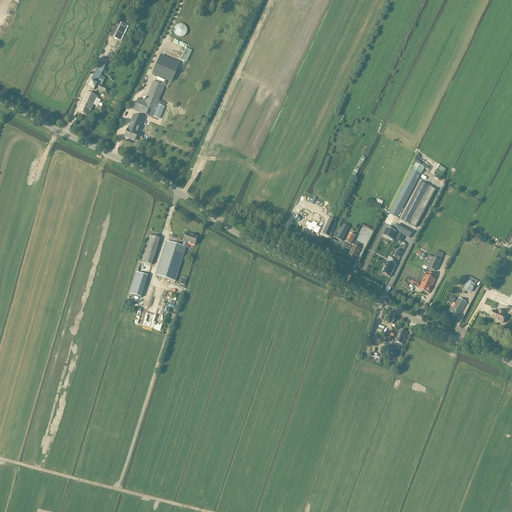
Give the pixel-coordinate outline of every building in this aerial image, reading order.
[(113,38),(121,42),(128,28),(120,23),(113,38)] [(177,39),(187,35),(183,24),(173,28),(177,39)] [(187,62),(192,51),(187,49),(182,60),(187,62)] [(157,60),(151,74),(171,82),(177,68),(179,63),(178,62),(176,61),(160,55),(157,60)] [(94,90),(102,73),(96,71),(88,88),(94,90)] [(145,102),(138,99),(133,110),(151,118),(152,117),(158,102),(164,87),(153,82),(145,102)] [(100,100),(97,99),(98,98),(86,92),(82,101),(81,101),(80,104),(81,104),(77,112),(88,117),(93,105),(97,107),(100,100)] [(158,102),(152,117),(153,118),(158,106),(160,106),(161,103),(158,102)] [(160,106),(158,106),(153,118),(158,120),(163,108),(160,106)] [(144,120),(133,115),(124,137),(134,141),(143,121),(144,121),(144,120)] [(416,164),(412,170),(389,214),(398,218),(421,174),(421,175),(424,168),(416,164)] [(439,166),(436,172),(443,175),(446,170),(439,166)] [(436,191),(419,182),(400,219),(416,228),(436,191)] [(306,223),(305,226),(307,227),(305,229),(310,231),(309,232),(312,234),(313,233),(317,235),(322,225),(317,223),(318,222),(313,220),(311,224),(311,225),(306,223)] [(343,224),(336,238),(342,241),(349,228),(343,224)] [(396,225),(394,231),(408,238),(409,239),(412,233),(407,231),(396,225)] [(387,229),(383,236),(393,241),(396,233),(387,229)] [(194,246),(197,238),(186,234),(183,242),(182,247),(167,242),(156,276),(175,282),(187,244),(194,246)] [(351,245),(355,237),(350,234),(345,242),(351,245)] [(398,234),(396,240),(401,242),(404,237),(398,234)] [(151,265),(160,239),(148,236),(140,262),(151,265)] [(355,260),(361,249),(354,245),(348,256),(355,260)] [(397,250),(394,255),(400,258),(403,252),(397,250)] [(435,272),(444,254),(437,251),(434,259),(428,256),(423,268),(427,269),(427,268),(435,272)] [(384,267),(382,271),(383,272),(382,274),(390,278),(396,266),(397,263),(392,261),(393,259),(389,257),(387,262),(388,262),(386,268),(384,267)] [(136,273),(129,295),(141,298),(148,277),(136,273)] [(426,273),(421,285),(419,284),(414,281),(412,285),(419,288),(419,289),(429,294),(436,278),(426,273)] [(468,281),(463,289),(471,293),(476,285),(475,285),(468,281)] [(449,312),(459,317),(466,303),(458,299),(454,308),(451,307),(449,312)] [(490,318),(503,324),(506,316),(501,314),(502,313),(499,311),(498,313),(493,311),(490,318)] [(390,349),(389,352),(397,354),(396,358),(400,359),(402,352),(399,351),(401,345),(403,345),(407,333),(400,330),(395,343),(394,342),(393,345),(392,344),(390,349)] [(381,355),(380,356),(372,353),(370,361),(373,362),(372,363),(377,365),(378,364),(382,365),(385,356),(381,355)]
